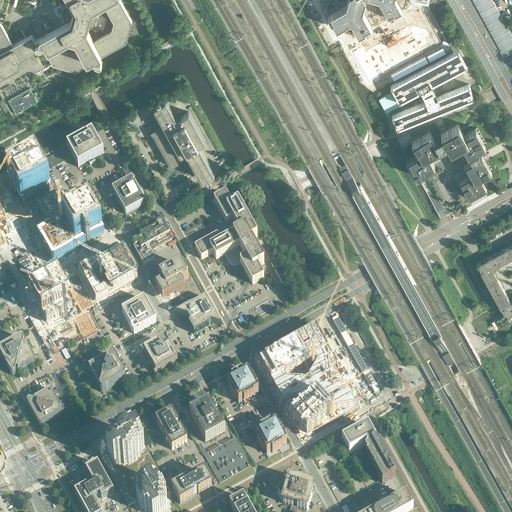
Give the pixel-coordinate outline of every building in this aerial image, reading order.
[(65,14),(66,15),(65,19),(67,22),(40,37),(40,38),(40,46),(41,47),(42,46),(53,66),(76,73),(95,62),(96,62),(100,64),(102,62),(101,60),(100,59),(102,55),(126,41),(132,21),(121,1),(120,0),(69,0),(72,5),(68,7),(67,11),(66,11),(65,11),(65,12),(65,13),(65,14)] [(335,0),(333,7),(329,9),(331,14),(328,16),(331,21),(332,20),(337,28),(338,27),(340,30),(354,34),(358,32),(359,34),(366,30),(367,31),(372,29),(370,25),(388,15),(390,19),(395,16),(394,14),(402,10),(401,8),(405,6),(406,0),(335,0)] [(492,0),(471,0),(504,57),(511,53),(511,35),(501,16),(493,1),(492,0)] [(0,78),(2,77),(19,68),(22,58),(40,48),(40,46),(40,38),(39,38),(35,40),(31,34),(13,44),(8,34),(2,24),(0,19),(0,78)] [(426,54),(420,43),(426,40),(426,41),(432,37),(428,29),(411,24),(396,33),(394,30),(391,31),(389,28),(381,32),(383,36),(381,37),(383,40),(366,50),(361,66),(365,75),(371,71),(371,70),(376,67),(382,78),(426,54)] [(437,85),(437,84),(433,87),(432,84),(462,69),(464,68),(467,66),(458,49),(455,51),(391,85),(393,91),(380,98),(387,112),(409,100),(407,97),(421,90),(426,101),(392,115),(397,128),(474,97),(469,84),(438,96),(436,93),(441,93),(441,92),(440,91),(439,91),(439,90),(438,89),(438,88),(438,87),(437,86),(437,85)] [(33,93),(30,88),(8,100),(16,114),(38,102),(35,96),(37,95),(36,92),(33,93)] [(205,141),(189,112),(182,115),(176,119),(166,100),(162,102),(161,100),(160,100),(160,99),(159,99),(158,100),(158,101),(157,101),(158,101),(158,102),(159,104),(155,106),(165,125),(152,132),(171,166),(178,162),(179,163),(182,161),(181,160),(182,160),(179,154),(181,153),(181,154),(186,151),(187,150),(203,179),(207,177),(208,178),(208,179),(209,179),(210,179),(211,179),(211,178),(211,177),(210,175),(214,173),(198,144),(200,143),(205,141)] [(485,146),(475,128),(464,134),(462,130),(462,129),(461,127),(458,123),(447,129),(444,131),(441,133),(441,134),(434,138),(439,147),(441,146),(442,147),(441,148),(443,153),(449,150),(448,149),(449,148),(450,151),(457,147),(461,145),(465,152),(467,156),(469,155),(478,150),(485,146)] [(438,149),(440,149),(439,147),(434,138),(430,131),(412,140),(412,141),(405,145),(402,147),(408,157),(407,157),(407,158),(417,175),(421,173),(423,172),(435,166),(429,155),(438,149)] [(103,154),(92,134),(68,148),(42,162),(47,172),(73,157),(79,167),(89,161),(90,163),(94,162),(92,159),(103,154)] [(481,178),(492,172),(485,161),(485,160),(484,157),(482,154),(481,154),(480,155),(478,150),(469,155),(471,160),(470,160),(464,164),(467,170),(470,175),(459,181),(469,199),(487,189),(481,178)] [(40,163),(5,182),(6,185),(25,218),(49,262),(101,234),(85,206),(69,215),(40,163)] [(351,170),(352,170),(348,164),(346,166),(345,164),(343,166),(341,167),(338,169),(337,167),(334,169),(339,177),(341,176),(345,174),(347,173),(351,170)] [(145,204),(137,190),(141,188),(129,166),(122,170),(129,182),(112,191),(126,215),(145,204)] [(0,185),(0,250),(0,249),(0,231),(25,218),(6,185),(5,182),(0,185)] [(251,240),(252,239),(252,240),(257,237),(257,236),(257,235),(239,202),(238,202),(233,204),(233,205),(232,205),(226,195),(226,194),(225,194),(215,200),(214,200),(214,201),(226,222),(226,223),(227,223),(228,222),(230,225),(227,226),(226,226),(226,225),(225,225),(225,226),(224,226),(224,227),(224,228),(219,231),(217,236),(196,247),(195,248),(195,249),(201,259),(202,259),(213,253),(214,255),(213,255),(216,259),(216,260),(217,259),(224,255),(229,263),(229,264),(230,265),(231,265),(231,266),(232,266),(233,266),(234,266),(235,267),(236,266),(237,266),(238,266),(241,264),(252,284),(252,285),(253,285),(264,279),(264,278),(258,267),(259,266),(259,267),(264,264),(264,263),(251,240)] [(210,199),(181,215),(184,220),(207,207),(216,223),(221,220),(210,199)] [(154,250),(172,240),(169,236),(170,235),(168,230),(169,229),(169,228),(169,227),(168,227),(167,228),(164,223),(140,236),(140,237),(141,239),(137,242),(137,241),(133,243),(133,244),(133,245),(133,246),(134,246),(135,247),(134,248),(143,266),(144,266),(148,263),(149,264),(149,265),(150,265),(151,265),(151,264),(151,263),(150,262),(155,260),(155,259),(150,250),(152,249),(153,249),(154,250)] [(119,248),(32,296),(51,330),(137,282),(119,248)] [(510,258),(505,248),(492,255),(498,265),(503,262),(504,264),(506,262),(505,261),(510,258)] [(493,268),(498,265),(492,255),(477,264),(481,271),(480,272),(484,278),(494,272),(492,269),(493,268)] [(7,285),(3,279),(9,276),(10,276),(10,275),(10,274),(11,274),(11,273),(11,272),(11,271),(10,271),(10,270),(9,269),(8,269),(8,268),(7,268),(6,268),(5,269),(1,263),(0,263),(0,289),(6,286),(7,286),(7,285)] [(181,284),(180,283),(188,278),(181,265),(159,277),(162,283),(163,282),(163,283),(156,288),(163,301),(185,289),(182,283),(181,284)] [(286,281),(279,268),(278,268),(275,269),(275,270),(282,283),(282,284),(283,284),(283,283),(286,282),(286,281)] [(501,285),(494,272),(484,278),(491,290),(501,285)] [(508,297),(501,285),(491,290),(498,303),(508,297)] [(506,316),(511,313),(511,300),(511,301),(511,300),(510,301),(508,297),(498,303),(501,309),(502,309),(506,316)] [(221,326),(206,298),(177,315),(187,318),(190,323),(189,324),(194,334),(209,326),(208,325),(211,323),(221,326)] [(156,322),(150,311),(148,306),(144,300),(122,312),(134,334),(156,322)] [(88,310),(50,331),(62,352),(82,341),(81,339),(98,329),(88,310)] [(358,408),(315,331),(259,362),(291,419),(307,437),(358,408)] [(36,363),(26,345),(26,346),(24,346),(25,341),(25,340),(24,340),(24,339),(23,339),(22,339),(21,339),(1,350),(0,351),(0,354),(11,375),(12,375),(12,376),(13,376),(14,376),(14,375),(15,375),(15,374),(16,374),(17,370),(19,371),(18,372),(36,363)] [(178,361),(173,352),(165,339),(144,351),(153,368),(152,368),(155,374),(161,371),(161,370),(178,361)] [(459,357),(455,350),(456,350),(455,348),(438,357),(440,361),(442,360),(444,363),(446,362),(446,360),(448,359),(451,357),(452,359),(454,358),(455,359),(459,357)] [(125,378),(114,358),(114,357),(113,357),(113,356),(112,356),(111,356),(111,357),(110,357),(110,358),(109,358),(108,362),(106,361),(107,360),(89,369),(99,387),(99,386),(101,386),(100,390),(100,391),(100,392),(101,392),(101,393),(102,393),(103,393),(104,393),(124,382),(125,381),(125,380),(126,380),(126,379),(126,378),(125,378)] [(258,392),(256,387),(257,386),(252,376),(250,377),(247,372),(243,375),(242,373),(231,379),(232,381),(228,383),(230,388),(229,389),(234,399),(236,398),(239,403),(243,400),(244,402),(255,396),(254,395),(258,392)] [(59,410),(60,408),(61,408),(51,390),(34,400),(35,400),(34,402),(31,402),(30,401),(30,402),(29,402),(28,402),(28,403),(28,404),(28,405),(39,425),(39,426),(40,426),(40,427),(41,427),(42,427),(43,427),(63,415),(64,415),(64,414),(64,413),(64,412),(64,411),(63,411),(59,410)] [(225,432),(218,420),(209,403),(202,407),(200,405),(196,408),(196,410),(190,414),(195,424),(197,427),(206,443),(225,432)] [(187,442),(181,430),(179,431),(176,427),(178,426),(171,414),(157,422),(163,434),(165,433),(166,434),(165,435),(165,436),(166,436),(167,436),(167,438),(166,439),(172,451),(187,442)] [(287,443),(284,438),(286,438),(280,427),(278,428),(276,423),(271,426),(270,424),(260,430),(261,432),(256,434),(258,439),(257,440),(263,450),(264,450),(267,454),(272,452),(272,453),(277,451),(278,450),(279,450),(283,448),(282,446),(287,443)] [(396,477),(376,441),(375,441),(376,442),(373,443),(373,442),(372,441),(375,440),(368,427),(361,431),(359,431),(353,435),(352,435),(351,436),(350,437),(348,438),(342,441),(349,454),(368,444),(368,445),(369,446),(368,446),(367,446),(367,447),(366,447),(366,448),(367,449),(365,450),(367,454),(367,456),(366,454),(365,455),(368,460),(371,464),(372,466),(373,468),(374,471),(375,471),(375,472),(375,473),(376,475),(377,475),(378,478),(379,480),(381,482),(382,484),(382,485),(393,478),(396,477)] [(133,504),(138,502),(141,509),(143,508),(144,511),(146,511),(148,511),(163,511),(167,510),(165,506),(166,505),(165,502),(167,501),(165,497),(166,496),(171,493),(170,493),(146,449),(145,450),(135,433),(131,435),(130,433),(116,441),(116,443),(112,445),(114,447),(115,449),(111,451),(107,453),(109,455),(106,456),(102,459),(129,507),(133,504)] [(252,466),(236,438),(232,440),(223,445),(220,447),(209,453),(204,456),(208,463),(219,483),(220,484),(252,466)] [(209,453),(220,447),(218,444),(208,450),(209,453)] [(101,500),(113,493),(98,465),(93,468),(91,468),(90,469),(86,471),(93,484),(92,484),(92,485),(91,485),(90,485),(88,486),(88,487),(87,487),(76,494),(75,494),(85,511),(100,511),(95,504),(98,502),(101,500)] [(198,494),(212,487),(211,485),(204,473),(191,481),(192,483),(191,483),(190,483),(189,483),(189,484),(188,484),(189,484),(187,485),(186,483),(173,491),(180,504),(194,497),(193,496),(194,495),(195,494),(197,494),(198,493),(198,494)] [(310,497),(313,487),(304,484),(303,486),(300,485),(299,484),(299,483),(290,480),(287,490),(288,490),(287,495),(286,494),(283,504),(293,507),(293,505),(294,505),(294,507),(294,508),(294,509),(295,509),(295,508),(296,508),(296,507),(296,506),(297,506),(297,508),(306,510),(309,501),(308,501),(309,496),(310,497)] [(74,490),(76,494),(87,487),(85,484),(74,490)] [(407,511),(413,509),(412,507),(409,501),(408,500),(406,496),(406,495),(405,496),(404,496),(380,510),(380,508),(379,507),(376,509),(376,510),(377,511),(375,511),(407,511)] [(240,505),(245,502),(243,499),(234,504),(233,505),(230,507),(231,508),(232,510),(235,508),(240,505)] [(250,511),(245,502),(240,505),(235,508),(232,510),(232,511),(250,511)]
